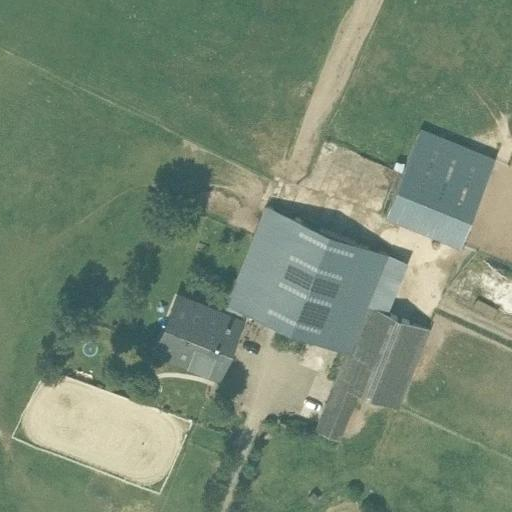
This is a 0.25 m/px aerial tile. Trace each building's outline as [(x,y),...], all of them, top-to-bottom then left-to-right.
[(495,160),(419,129),(386,213),(462,243),(495,160)] [(389,253),(266,204),(227,301),(245,308),(349,349),(350,350),(369,303),(389,253)] [(223,311),(177,293),(155,348),(219,373),(241,319),(240,318),(245,308),(227,301),(223,311)] [(428,327),(369,303),(350,350),(349,349),(336,380),(359,389),(398,404),(428,327)] [(359,389),(336,380),(318,426),(341,435),(359,389)]
